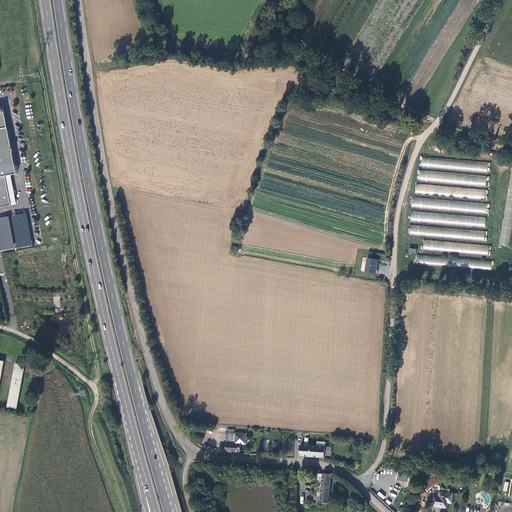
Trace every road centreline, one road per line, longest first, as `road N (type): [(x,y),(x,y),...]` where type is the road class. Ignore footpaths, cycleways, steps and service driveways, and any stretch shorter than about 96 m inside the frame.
road 1 (tertiary): [(358,485),(316,463),(207,456),(171,423),(107,185),(78,0)]
road 2 (trunk): [(169,511),(121,336),(57,0)]
road 3 (unclassified): [(500,0),(409,168),(395,236),(385,434),(358,485)]
road 4 (trunk): [(45,0),(92,264),(149,493)]
